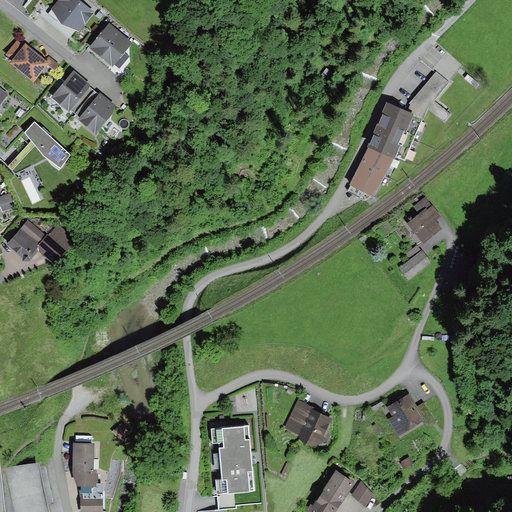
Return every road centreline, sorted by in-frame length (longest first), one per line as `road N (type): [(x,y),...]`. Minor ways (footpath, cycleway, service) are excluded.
road 1 (residential): [(195,407),(186,320),(193,292),(211,277),(288,249),(311,230),(354,167),(382,101),(437,35)]
road 2 (residential): [(195,407),(268,376),(346,401),(392,387),(448,264),(452,235)]
road 3 (residential): [(67,511),(58,443),(76,391)]
